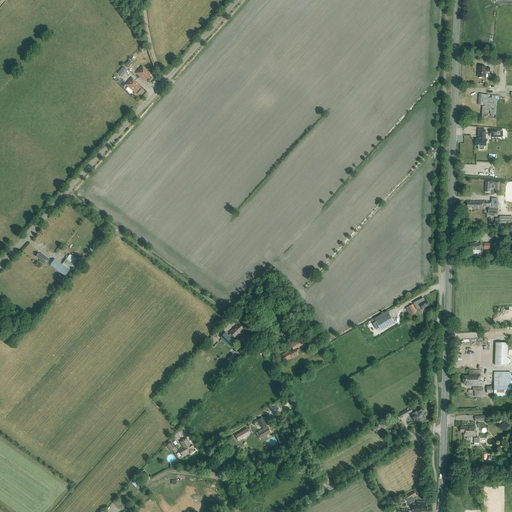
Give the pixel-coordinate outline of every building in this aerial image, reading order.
[(137,73),(145,81),(151,74),(142,67),(137,73)] [(490,72),(490,68),(486,68),(486,67),(478,67),(478,78),(486,78),(486,72),(490,72)] [(132,79),(126,85),(135,92),(140,86),(132,79)] [(497,115),(499,95),(480,93),(479,104),(484,105),(484,113),(497,115)] [(479,130),(479,140),(476,139),(476,146),(486,146),(486,140),(486,130),(479,130)] [(486,182),(485,192),(489,192),(489,187),(495,187),(496,182),(486,182)] [(468,208),(474,208),(474,209),(484,210),(484,207),(489,207),(489,208),(488,208),(488,214),(497,214),(497,199),(492,199),(492,204),(484,204),(484,202),(480,201),(480,202),(470,202),(470,203),(468,203),(468,208)] [(511,216),(499,216),(499,227),(511,227),(511,216)] [(482,244),(481,244),(472,244),(470,244),(470,250),(473,250),(473,251),(481,251),(481,250),(482,250),(482,255),(494,255),(494,244),(484,244),(484,245),(482,244)] [(35,257),(40,260),(39,261),(45,266),(49,260),(41,253),(40,254),(38,253),(35,257)] [(69,270),(69,269),(62,265),(54,259),(50,265),(65,276),(69,270)] [(66,259),(62,265),(69,269),(73,264),(66,259)] [(421,307),(422,309),(429,305),(427,300),(424,302),(423,298),(413,303),(416,309),(421,307)] [(379,328),(381,331),(395,323),(389,314),(373,324),(376,330),(379,328)] [(240,333),(239,332),(243,328),(240,325),(238,326),(237,325),(229,333),(235,338),(240,333)] [(245,336),(241,340),(247,346),(251,342),(245,336)] [(319,336),(314,338),(318,344),(323,342),(319,336)] [(508,343),(496,343),(495,366),(507,366),(508,343)] [(281,356),(281,357),(283,360),(285,359),(286,361),(291,358),(292,359),(298,355),(296,350),(289,354),(288,351),(281,356)] [(511,386),(511,372),(494,372),(494,387),(487,387),(487,394),(494,394),(494,397),(511,397),(511,391),(511,390),(511,386)] [(469,374),(469,376),(463,376),(463,384),(466,384),(466,386),(480,386),(481,375),(469,374)] [(483,397),(483,388),(474,388),(475,397),(483,397)] [(408,415),(413,412),(411,408),(406,411),(405,410),(397,414),(400,419),(408,414),(408,415)] [(418,423),(423,421),(423,419),(422,418),(427,416),(423,409),(418,412),(415,414),(414,413),(413,414),(411,415),(415,423),(417,422),(418,423)] [(266,425),(262,418),(257,421),(261,428),(262,427),(263,429),(256,433),(257,435),(259,439),(259,438),(260,440),(269,434),(268,433),(270,432),(267,426),(265,427),(264,426),(266,425)] [(464,436),(475,436),(475,426),(467,427),(467,428),(461,428),(461,432),(464,432),(464,436)] [(250,433),(247,429),(237,435),(240,439),(245,437),(244,436),(250,433)] [(190,445),(186,438),(180,442),(183,447),(179,450),(182,456),(188,453),(189,453),(190,454),(193,452),(191,449),(193,448),(191,445),(190,445)] [(175,447),(171,443),(166,446),(170,451),(175,447)] [(139,474),(144,481),(149,477),(144,470),(139,474)] [(138,490),(143,486),(138,479),(133,482),(138,490)] [(415,501),(413,497),(417,494),(415,491),(410,494),(410,493),(407,495),(407,496),(405,498),(407,502),(408,503),(410,503),(411,503),(415,501)] [(427,511),(427,507),(426,507),(426,502),(418,502),(417,503),(417,505),(413,505),(413,511),(412,511),(420,511),(421,511),(427,511)]
